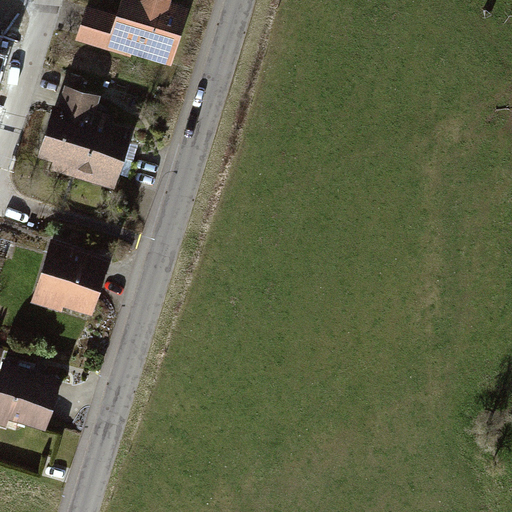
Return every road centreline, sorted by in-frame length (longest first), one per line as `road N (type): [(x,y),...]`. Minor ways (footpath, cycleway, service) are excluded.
road 1 (tertiary): [(238,0),(82,511)]
road 2 (residential): [(51,0),(0,169)]
